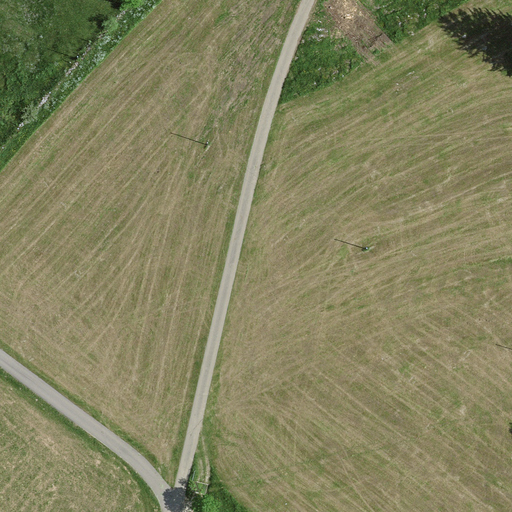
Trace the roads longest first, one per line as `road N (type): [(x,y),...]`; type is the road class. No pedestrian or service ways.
road 1 (unclassified): [(179,496),(270,85),(303,0)]
road 2 (unclassified): [(179,496),(0,352)]
